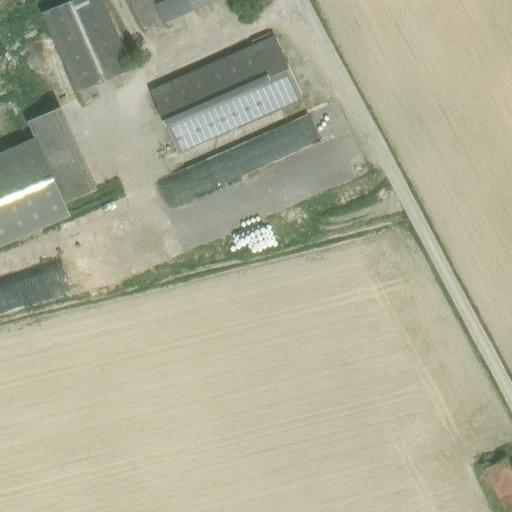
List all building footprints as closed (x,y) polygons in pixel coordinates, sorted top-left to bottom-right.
[(100,0),(77,0),(44,15),(77,88),(129,65),(100,0)] [(154,0),(131,0),(144,30),(164,21),(154,0)] [(154,0),(164,21),(194,8),(190,0),(154,0)] [(190,0),(194,8),(213,0),(190,0)] [(274,37),(152,91),(178,151),(300,97),(274,37)] [(91,189),(55,109),(28,121),(36,139),(64,201),(91,189)] [(308,114),(185,168),(198,196),(320,142),(308,114)] [(36,139),(0,154),(0,242),(69,211),(64,201),(36,139)] [(160,218),(0,281),(0,320),(173,250),(160,218)] [(511,511),(511,459),(491,468),(509,511),(511,511)]
